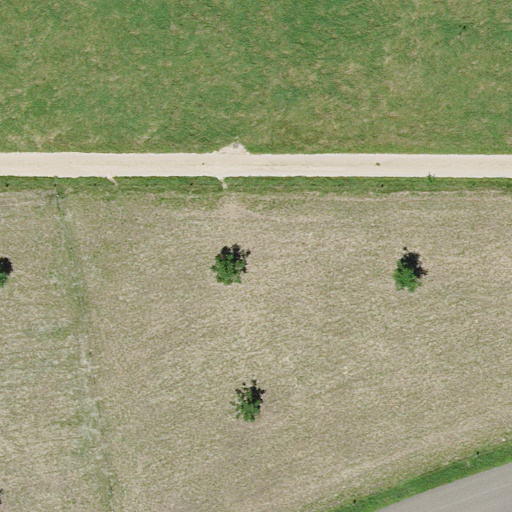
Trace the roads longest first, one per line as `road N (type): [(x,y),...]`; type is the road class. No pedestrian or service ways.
road 1 (track): [(511,164),(0,159)]
road 2 (tertiary): [(511,464),(379,511)]
